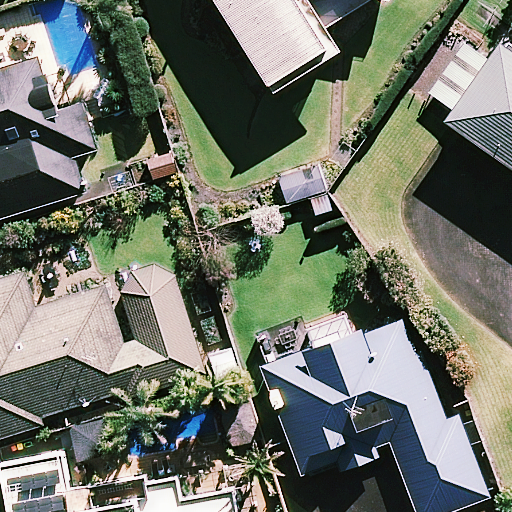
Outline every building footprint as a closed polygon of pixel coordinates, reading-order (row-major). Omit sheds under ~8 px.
[(222,0),(278,91),(351,46),(337,22),(372,0),(222,0)] [(62,106),(36,21),(0,32),(0,218),(89,190),(78,154),(100,148),(85,99),(62,106)] [(511,47),(501,40),(490,58),(464,42),(433,95),(454,108),(453,126),(511,161),(511,47)] [(205,372),(177,264),(122,278),(137,336),(123,339),(109,286),(37,305),(28,271),(0,278),(0,436),(44,425),(42,415),(205,372)] [(448,412),(412,313),(266,366),(306,475),(341,462),(344,469),(397,450),(419,511),(448,511),(494,495),(462,406),(448,412)] [(111,454),(106,417),(73,421),(78,458),(111,454)] [(83,491),(77,452),(0,464),(0,511),(243,511),(240,489),(186,497),(183,475),(83,491)]
